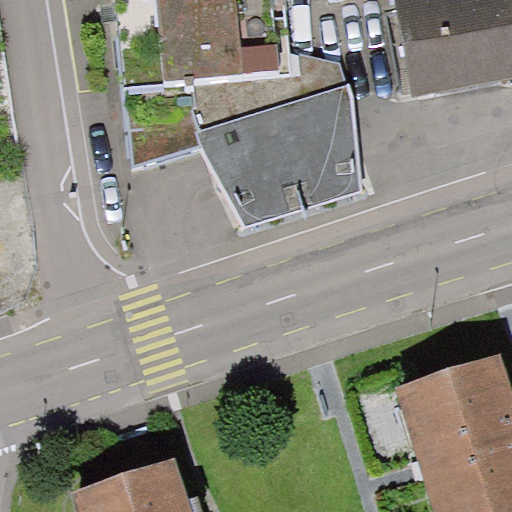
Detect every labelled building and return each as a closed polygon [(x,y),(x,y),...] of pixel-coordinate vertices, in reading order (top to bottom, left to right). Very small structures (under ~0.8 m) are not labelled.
[(113,0),(124,95),(191,87),(291,76),(289,57),(283,0),(113,0)] [(511,0),(394,0),(413,98),(511,79),(511,0)] [(191,87),(196,137),(349,89),(341,67),(300,56),(289,57),(291,76),(191,87)] [(191,87),(124,95),(133,174),(203,151),(196,137),(191,87)] [(349,89),(196,137),(203,151),(245,229),(361,193),(349,89)] [(511,511),(511,387),(501,352),(399,383),(437,511),(511,511)] [(181,511),(168,472),(76,502),(79,511),(181,511)]
